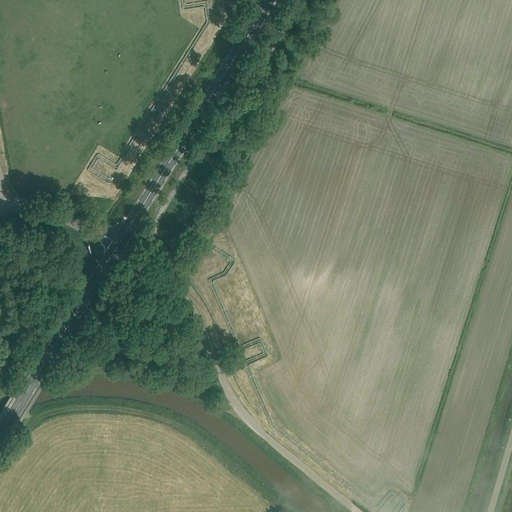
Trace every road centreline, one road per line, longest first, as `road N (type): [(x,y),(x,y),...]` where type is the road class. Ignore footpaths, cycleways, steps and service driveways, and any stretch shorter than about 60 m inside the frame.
road 1 (unclassified): [(356,511),(244,416),(192,308),(118,246)]
road 2 (secondary): [(118,246),(269,0)]
road 3 (secondary): [(20,401),(118,246)]
road 4 (unclassified): [(118,246),(68,219),(3,210)]
